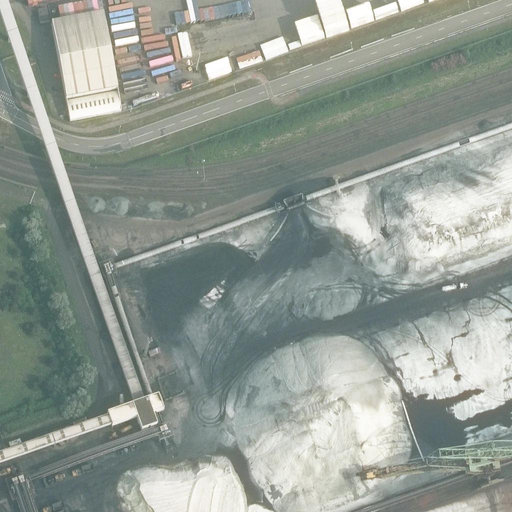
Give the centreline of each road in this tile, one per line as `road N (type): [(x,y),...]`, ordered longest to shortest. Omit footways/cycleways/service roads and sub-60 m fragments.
road 1 (unknown): [(511,229),(282,318),(248,348),(163,463),(46,511)]
road 2 (unclassified): [(0,108),(53,137),(99,147),(511,5)]
